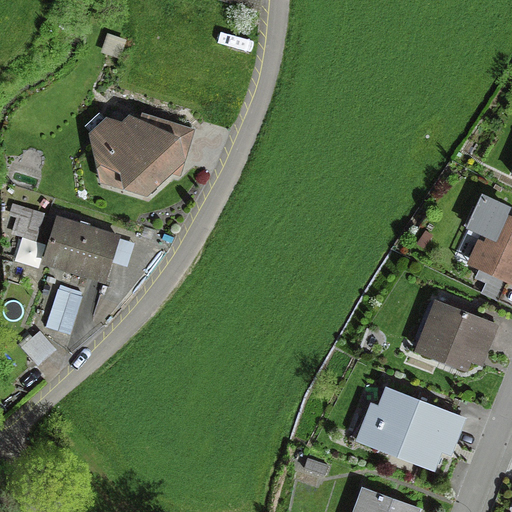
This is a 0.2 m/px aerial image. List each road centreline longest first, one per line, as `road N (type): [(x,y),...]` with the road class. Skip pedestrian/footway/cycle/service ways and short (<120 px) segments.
road 1 (residential): [(274,0),(246,123),(178,257),(125,324),(0,451)]
road 2 (residential): [(466,511),(511,398)]
